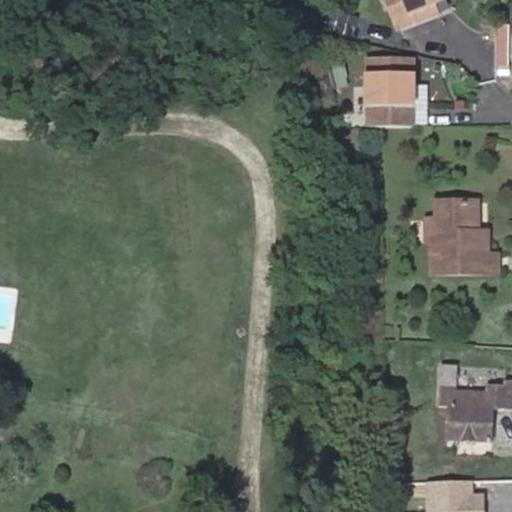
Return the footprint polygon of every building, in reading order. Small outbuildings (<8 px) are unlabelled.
[(433,4),(442,0),(385,0),(397,28),(436,13),(433,4)] [(412,127),(412,61),(368,61),(368,127),(412,127)] [(487,256),(487,240),(477,240),(477,233),(477,203),(437,203),(437,220),(427,220),(427,243),(432,243),(432,273),(497,273),(497,256),(487,256)] [(491,442),(492,411),(511,411),(511,384),(504,384),(504,387),(488,386),(488,393),(457,392),(457,367),(441,366),(439,413),(449,414),(448,441),(491,442)] [(471,483),(428,484),(428,511),(483,511),(483,498),(471,499),(471,483)]
